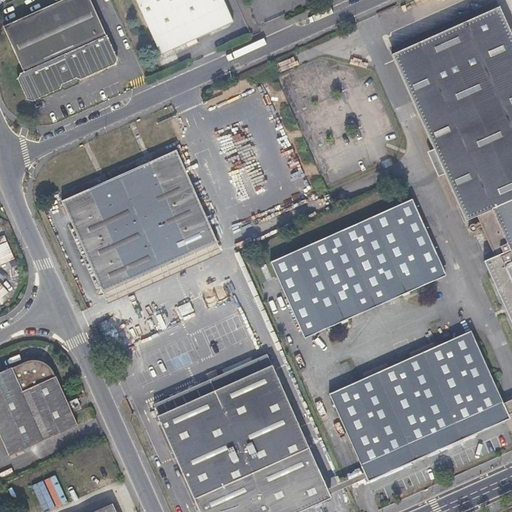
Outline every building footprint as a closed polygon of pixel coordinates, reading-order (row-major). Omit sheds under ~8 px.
[(58,88),(59,86),(59,84),(73,78),(78,80),(113,65),(116,59),(90,0),(63,0),(1,27),(21,72),(17,73),(16,79),(24,98),(31,100),(58,88)] [(205,32),(207,35),(232,25),(220,0),(133,0),(159,56),(183,46),(194,41),(193,37),(205,32)] [(386,59),(394,78),(479,107),(476,109),(481,120),(485,118),(511,177),(511,53),(493,11),(482,16),(466,13),(466,23),(462,25),(447,22),(447,31),(444,32),(428,30),(428,40),(426,41),(411,38),(411,48),(408,49),(392,47),(391,56),(386,59)] [(193,37),(194,41),(207,35),(205,32),(193,37)] [(197,46),(194,41),(183,46),(185,51),(197,46)] [(479,107),(394,78),(460,226),(471,221),(474,228),(470,230),(469,229),(468,228),(467,228),(465,229),(464,230),(463,231),(463,233),(463,234),(464,235),(465,236),(466,237),(468,237),(469,237),(470,236),(471,235),(471,233),(476,231),(489,261),(511,313),(504,316),(511,334),(511,177),(485,118),(481,120),(476,109),(479,107)] [(58,201),(77,247),(97,293),(212,245),(173,152),(58,201)] [(313,333),(359,313),(358,310),(382,300),(383,303),(431,282),(429,279),(441,274),(408,201),(266,263),(298,336),(311,330),(313,333)] [(477,266),(501,318),(504,316),(511,313),(489,261),(477,266)] [(442,278),(441,274),(429,279),(431,282),(442,278)] [(359,313),(383,303),(382,300),(358,310),(359,313)] [(501,318),(511,341),(511,334),(504,316),(501,318)] [(300,339),(313,333),(311,330),(298,336),(300,339)] [(361,480),(363,481),(364,482),(502,422),(504,418),(466,334),(324,395),(361,480)] [(32,362),(29,362),(28,362),(20,366),(13,369),(12,367),(0,372),(0,436),(8,456),(77,426),(72,415),(69,416),(63,403),(66,402),(56,378),(55,379),(52,372),(51,371),(48,368),(47,366),(45,365),(42,363),(40,363),(36,362),(32,362)] [(156,413),(199,511),(292,511),(331,495),(271,363),(215,387),(210,376),(174,391),(179,402),(157,412),(156,413)] [(152,401),(157,412),(179,402),(174,391),(152,401)] [(75,399),(65,404),(69,412),(79,408),(75,399)]
